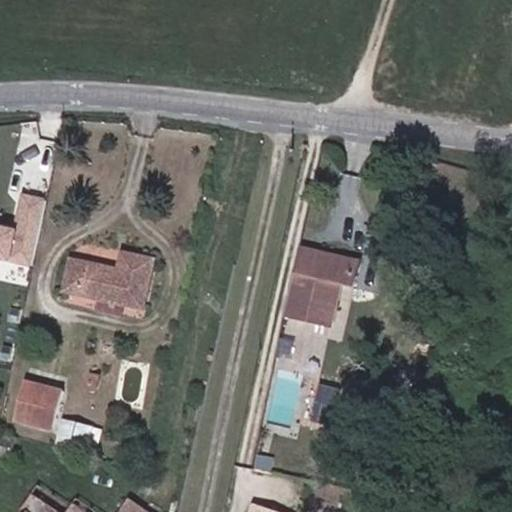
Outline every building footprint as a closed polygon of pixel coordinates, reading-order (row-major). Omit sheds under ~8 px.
[(45,198),(21,193),(14,228),(0,224),(0,258),(31,265),(45,198)] [(117,300),(141,306),(151,258),(119,251),(116,266),(68,256),(61,288),(97,296),(117,300)] [(307,274),(316,276),(322,253),(312,251),(307,274)] [(298,314),(336,324),(346,283),(361,286),(366,264),(322,253),(316,276),(307,274),(298,314)] [(114,310),(117,300),(97,296),(95,305),(114,310)] [(14,421),(51,430),(60,394),(23,385),(14,421)] [(319,419),(345,426),(351,398),(324,392),(319,419)] [(345,426),(357,429),(364,400),(351,398),(345,426)] [(154,511),(129,495),(118,511),(93,511),(73,499),(65,511),(31,489),(19,509),(23,511),(154,511)] [(276,511),(249,503),(246,511),(276,511)]
